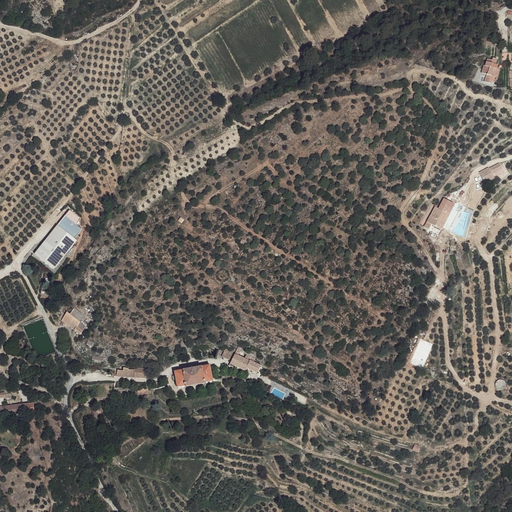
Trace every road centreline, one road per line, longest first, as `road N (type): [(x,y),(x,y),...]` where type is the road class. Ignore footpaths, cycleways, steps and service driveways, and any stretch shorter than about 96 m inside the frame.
road 1 (unclassified): [(21,269),(73,375),(67,415),(118,511)]
road 2 (track): [(139,0),(69,43),(0,23)]
